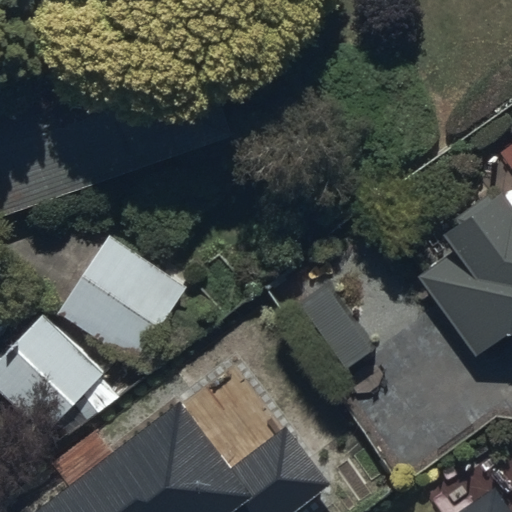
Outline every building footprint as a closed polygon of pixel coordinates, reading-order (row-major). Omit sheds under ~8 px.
[(197,19),(0,84),(0,216),(236,139),(197,19)] [(460,248),(421,276),(481,358),(511,335),(511,201),(508,196),(498,204),(492,196),(458,220),(463,227),(451,236),(460,248)] [(186,283),(112,236),(62,315),(135,362),(186,283)] [(48,316),(0,362),(0,391),(42,436),(105,377),(48,316)] [(0,485),(0,511),(150,511),(87,423),(0,485)]
